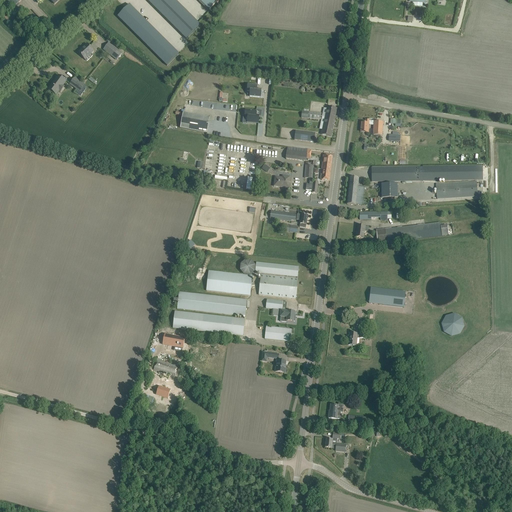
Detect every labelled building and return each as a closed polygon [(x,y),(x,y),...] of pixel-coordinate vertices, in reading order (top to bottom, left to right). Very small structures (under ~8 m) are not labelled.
[(175,0),(146,0),(186,40),(200,25),(175,0)] [(196,0),(208,11),(218,0),(196,0)] [(129,5),(117,17),(167,66),(179,54),(129,5)] [(108,43),(103,49),(117,60),(122,54),(108,43)] [(84,48),(79,53),(82,56),(84,58),(86,61),(93,56),(91,54),(94,51),(90,48),(87,44),(83,47),(84,48)] [(53,83),(48,89),(56,95),(59,91),(60,92),(64,86),(63,85),(66,81),(59,76),(54,83),(53,83)] [(74,77),(70,84),(77,89),(75,93),(80,97),(86,89),(86,88),(84,87),(85,85),(74,77)] [(248,84),(247,91),(250,92),(249,97),(261,98),(262,90),(257,89),(256,89),(257,85),(248,84)] [(327,107),(325,116),(335,119),(337,109),(327,107)] [(245,111),(245,117),(248,118),(247,123),(248,123),(258,124),(259,116),(256,115),(256,111),(246,110),(245,111)] [(182,118),(183,113),(176,112),(175,120),(181,121),(182,117),(182,118)] [(210,118),(201,116),(184,113),(181,128),(207,133),(210,118)] [(335,119),(325,116),(321,135),(331,137),(335,119)] [(369,121),(369,120),(365,120),(365,123),(362,123),(361,132),(367,133),(368,133),(369,125),(374,125),(373,135),(382,136),(383,122),(374,121),(369,121)] [(295,131),(294,140),(314,143),(315,134),(295,131)] [(217,139),(210,138),(208,147),(215,149),(217,139)] [(287,147),(287,151),(286,159),(306,162),(306,159),(310,159),(311,150),(287,147)] [(211,174),(214,154),(208,153),(204,173),(211,174)] [(323,156),(322,170),(331,171),(332,157),(323,156)] [(264,165),(262,169),(267,173),(270,168),(264,165)] [(419,167),(372,168),(372,182),(483,181),(482,165),(422,167),(422,170),(419,170),(419,167)] [(304,178),(312,179),(313,166),(305,166),(304,178)] [(331,171),(322,170),(320,180),(329,181),(331,171)] [(275,177),(274,182),(274,187),(289,188),(290,177),(283,176),(282,178),(275,177)] [(350,178),(347,205),(362,206),(364,188),(358,187),(359,178),(350,178)] [(436,185),(437,199),(477,196),(476,182),(436,185)] [(398,198),(398,184),(381,184),(381,199),(398,198)] [(270,216),(270,220),(291,223),(291,221),(295,221),(296,215),(271,211),(270,216)] [(300,227),(306,228),(306,225),(307,220),(308,216),(301,215),(301,216),(298,215),(297,218),(301,219),(300,224),(300,227)] [(440,226),(440,223),(376,231),(378,244),(389,243),(392,242),(448,236),(447,225),(440,226)] [(356,237),(361,238),(363,238),(364,231),(368,232),(369,228),(358,226),(356,237)] [(255,266),(251,261),(245,261),(241,265),(240,271),(244,275),(250,275),(255,272),(255,266)] [(288,278),(288,276),(298,277),(299,267),(256,263),(255,273),(287,276),(287,278),(261,275),(259,295),(295,299),(298,279),(288,278)] [(253,276),(209,271),(206,291),(250,296),(253,276)] [(369,304),(404,308),(405,292),(371,288),(369,304)] [(178,303),(177,309),(245,317),(247,300),(179,292),(179,299),(177,299),(174,299),(174,302),(177,302),(177,303),(178,303)] [(267,300),(266,309),(282,311),(283,302),(287,303),(267,300)] [(281,311),(280,317),(281,317),(280,322),(287,323),(287,321),(294,322),(295,322),(295,318),(294,318),(295,312),(288,312),(281,311)] [(173,328),(243,336),(245,320),(175,312),(173,328)] [(454,314),(446,316),(441,324),(444,332),(452,337),(460,334),(465,326),(462,318),(454,314)] [(350,333),(349,338),(350,338),(357,339),(357,338),(365,339),(370,340),(371,332),(366,331),(367,325),(361,324),(360,335),(350,333)] [(265,339),(285,341),(290,342),(292,330),(287,329),(266,327),(265,339)] [(185,337),(164,334),(162,344),(183,348),(185,337)] [(357,339),(350,338),(349,345),(348,345),(356,346),(357,339)] [(262,353),(261,361),(267,362),(267,358),(278,359),(279,355),(262,353)] [(167,373),(175,375),(178,366),(174,365),(174,366),(157,361),(154,370),(167,374),(167,373)] [(277,361),(275,372),(285,373),(286,368),(285,368),(286,362),(277,361)] [(171,387),(159,383),(157,391),(168,395),(171,387)] [(329,413),(328,418),(340,419),(340,413),(342,413),(343,406),(339,405),(339,406),(331,405),(330,413),(329,413)] [(348,424),(361,426),(360,428),(367,429),(367,423),(361,422),(362,417),(349,416),(348,424)] [(333,440),(332,444),(334,444),(337,444),(337,439),(341,440),(341,434),(335,433),(333,433),(333,439),(333,440)] [(332,448),(334,448),(334,444),(332,444),(333,440),(326,439),(325,448),(332,449),(332,448)] [(334,444),(334,448),(336,449),(335,452),(346,453),(346,445),(337,444),(334,444)]
